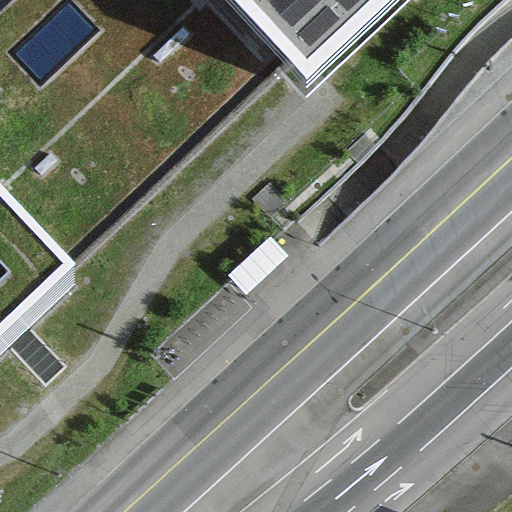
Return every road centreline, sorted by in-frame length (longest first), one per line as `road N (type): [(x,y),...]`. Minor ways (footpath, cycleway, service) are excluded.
road 1 (primary): [(511,157),(127,511)]
road 2 (primary): [(319,511),(511,346)]
